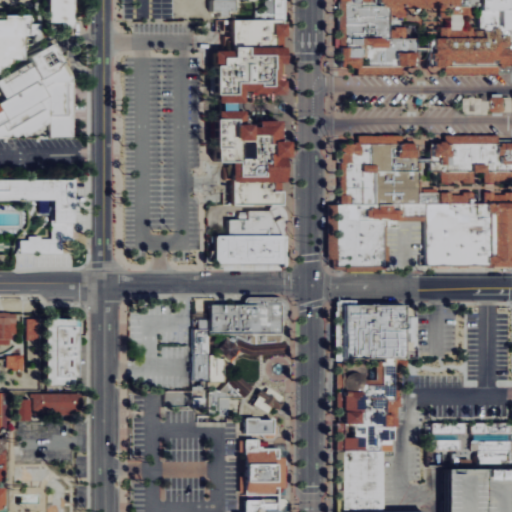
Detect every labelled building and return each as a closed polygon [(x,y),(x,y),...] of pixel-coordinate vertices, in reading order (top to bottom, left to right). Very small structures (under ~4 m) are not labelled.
[(75,0),(75,28),(50,27),(50,0),(75,0)] [(278,20),(281,20),(280,0),(207,0),(207,11),(215,11),(215,16),(223,16),(223,11),(230,11),(230,0),(262,0),(262,20),(278,20)] [(511,29),(511,65),(494,65),(494,74),(430,74),(430,66),(424,66),(424,37),(437,37),(437,20),(421,20),(421,8),(403,8),(403,37),(413,37),(413,78),(352,78),(352,68),(335,68),(335,0),(475,0),(475,29),(511,29)] [(0,74),(1,75),(1,63),(23,63),(23,36),(39,36),(39,25),(31,25),(31,16),(5,16),(5,20),(0,20),(0,74)] [(269,205),(227,206),(227,180),(220,180),(220,163),(211,163),(211,119),(214,119),(214,93),(210,93),(210,51),(222,51),(222,20),(262,20),(278,20),(278,63),(273,63),(273,80),(279,80),(279,95),(246,95),(246,91),(238,91),(238,103),(234,103),(234,110),(239,110),(239,125),(253,125),(253,120),(275,120),(275,141),(282,141),(282,157),(278,157),(278,204),(275,205),(269,205)] [(74,137),(73,77),(57,43),(30,56),(35,68),(9,80),(0,80),(0,83),(8,100),(0,103),(0,137),(8,137),(12,136),(25,136),(51,123),(51,137),(74,137)] [(459,98),(459,112),(478,112),(478,110),(483,110),(483,113),(506,113),(506,98),(485,98),(485,101),(477,101),(477,98),(459,98)] [(335,144),(336,203),(323,203),(323,259),(328,259),(328,268),(383,268),(383,227),(393,227),(393,220),(423,220),(423,265),(511,264),(510,193),(481,193),(481,202),(475,203),(475,193),(412,194),(412,144),(407,144),(407,134),(353,135),(353,144),(335,144)] [(511,143),(511,183),(479,184),(479,172),(471,172),(471,184),(437,184),(437,172),(426,172),(426,143),(442,143),(442,136),(494,136),(494,143),(511,143)] [(0,180),(70,181),(70,240),(58,240),(58,256),(17,256),(17,241),(26,241),(26,237),(39,237),(39,241),(49,241),(49,203),(0,202),(0,180)] [(224,235),(224,220),(234,220),(234,211),(265,211),(266,207),(269,205),(275,205),(279,208),(282,213),(283,219),(281,229),(281,233),(280,235),(224,235)] [(211,235),(224,235),(280,235),(283,235),(283,263),(211,263),(211,235)] [(399,305),(399,359),(381,359),(331,359),(331,312),(333,312),(333,302),(336,302),(336,300),(351,300),(351,305),(399,305)] [(277,334),(276,304),(205,304),(205,329),(205,334),(220,334),(277,334)] [(0,344),(12,344),(11,334),(17,334),(17,312),(0,312),(0,344)] [(78,384),(79,318),(45,318),(45,384),(78,384)] [(27,339),(38,339),(39,320),(27,320),(27,339)] [(205,379),(190,379),(189,329),(205,329),(205,334),(205,354),(205,379)] [(280,333),(280,343),(282,343),(283,352),(247,355),(236,351),(228,362),(213,349),(220,339),(220,334),(277,334),(280,333)] [(24,354),(7,354),(8,366),(24,365),(24,354)] [(220,381),(205,381),(205,379),(205,354),(215,354),(215,359),(220,359),(220,381)] [(333,451),(333,429),(339,429),(338,413),(333,413),(333,396),(339,396),(339,388),(333,388),(333,363),(381,363),(381,359),(399,359),(402,359),(402,369),(395,369),(395,406),(388,406),(388,416),(392,416),(392,427),(389,427),(389,451),(378,451),(333,451)] [(249,387),(239,399),(238,397),(225,397),(225,415),(205,415),(205,389),(210,389),(215,391),(232,372),(249,387)] [(264,412),(250,404),(252,401),(250,399),(256,388),(262,391),(265,387),(280,395),(277,401),(280,403),(276,410),(268,405),(264,412)] [(19,416),(83,416),(82,392),(31,393),(31,398),(19,398),(19,416)] [(0,397),(0,428),(11,428),(10,398),(0,397)] [(201,397),(201,406),(189,406),(189,397),(201,397)] [(240,418),(240,434),(256,434),(262,439),(269,439),(274,434),(274,426),(269,422),(269,418),(240,418)] [(505,423),(505,460),(497,460),(497,463),(447,464),(447,450),(423,450),(423,433),(429,433),(429,423),(505,423)] [(0,438),(0,479),(9,479),(8,438),(0,438)] [(240,495),(273,495),(273,488),(283,488),(283,445),(274,445),(274,448),(257,448),(257,445),(254,445),(254,440),(235,440),(235,492),(240,492),(240,495)] [(378,509),(378,451),(333,451),(333,509),(378,509)] [(511,511),(511,469),(440,469),(440,511),(511,511)] [(282,511),(282,502),(279,499),(240,499),(240,511),(282,511)]
